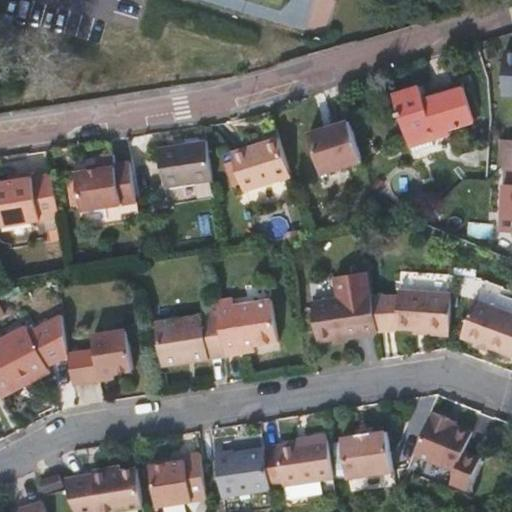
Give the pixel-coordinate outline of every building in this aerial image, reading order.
[(395,94),(396,94),(412,152),(419,154),(433,149),(437,144),(435,140),(453,134),(452,130),(477,122),(467,92),(466,86),(426,99),(422,85),(395,94)] [(353,119),(311,131),(323,174),(365,161),(353,119)] [(286,149),(282,135),(234,151),(246,190),(293,175),(286,149)] [(214,179),(208,138),(158,146),(165,188),(214,179)] [(511,140),(505,140),(503,167),(506,167),(511,167),(511,140)] [(138,203),(132,164),(117,166),(116,156),(99,158),(100,165),(101,170),(91,172),(78,174),(83,211),(138,203)] [(511,167),(506,167),(503,231),(511,231),(511,167)] [(61,218),(55,174),(35,178),(34,174),(18,176),(19,181),(12,182),(0,183),(0,225),(0,227),(61,218)] [(511,258),(511,242),(506,240),(500,254),(511,258)] [(368,296),(376,294),(373,273),(364,275),(368,296)] [(383,332),(377,299),(376,294),(368,296),(364,275),(339,279),(343,300),(316,304),(322,342),(338,340),(352,337),(383,332)] [(395,330),(411,331),(453,334),(456,300),(399,296),(399,301),(377,299),(383,332),(395,330)] [(222,314),(229,358),(246,355),(245,350),(258,348),(282,344),(276,301),(239,307),(238,300),(220,303),(222,314)] [(511,312),(479,300),(466,338),(511,354),(511,312)] [(229,358),(222,314),(160,324),(166,367),(229,358)] [(66,316),(33,332),(31,328),(0,342),(0,389),(5,399),(54,375),(51,369),(72,358),(71,353),(66,316)] [(89,382),(104,381),(103,374),(117,372),(137,369),(130,330),(96,335),(98,349),(84,351),(89,382)] [(353,344),(352,337),(338,340),(338,346),(353,344)] [(89,382),(84,351),(71,353),(72,358),(76,385),(89,382)] [(117,379),(117,372),(103,374),(104,381),(117,379)] [(454,420),(437,413),(419,457),(460,473),(455,485),(472,492),(485,460),(469,453),(477,434),(460,427),(453,424),(454,420)] [(377,433),(376,430),(361,432),(361,435),(345,437),(351,476),(397,469),(390,430),(377,433)] [(313,444),(300,446),(281,448),(288,487),(290,486),(292,499),(323,494),(321,482),(338,479),(330,434),(312,436),(313,444)] [(299,438),(300,446),(313,444),(312,436),(299,438)] [(227,497),(275,489),(272,468),(268,448),(221,456),(227,497)] [(204,453),(185,456),(186,462),(173,464),(155,467),(161,507),(211,499),(204,453)] [(112,474),(112,469),(96,471),(97,477),(68,481),(71,490),(77,511),(121,511),(147,508),(141,469),(123,473),(112,474)] [(64,488),(61,475),(45,480),(49,493),(64,488)]
